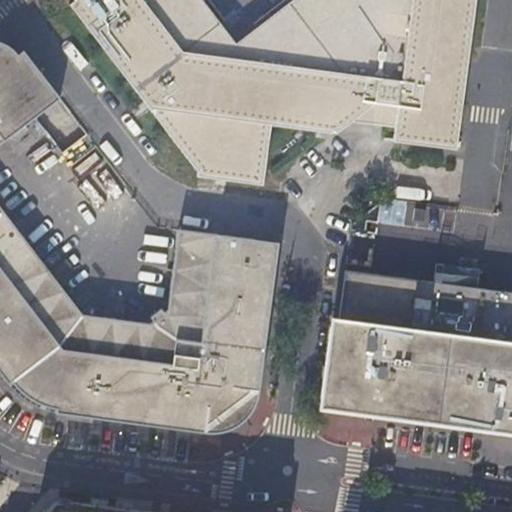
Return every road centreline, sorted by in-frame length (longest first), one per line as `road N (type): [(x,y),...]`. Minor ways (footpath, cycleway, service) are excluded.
road 1 (residential): [(0,441),(15,455),(62,471),(217,487),(321,474)]
road 2 (residential): [(511,489),(370,471),(321,474)]
